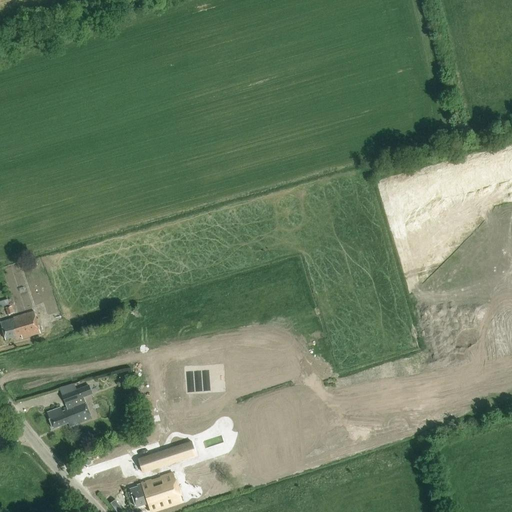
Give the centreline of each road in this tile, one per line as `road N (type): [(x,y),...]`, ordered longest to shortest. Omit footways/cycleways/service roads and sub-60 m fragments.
road 1 (unclassified): [(97,511),(0,393)]
road 2 (track): [(0,40),(134,0)]
